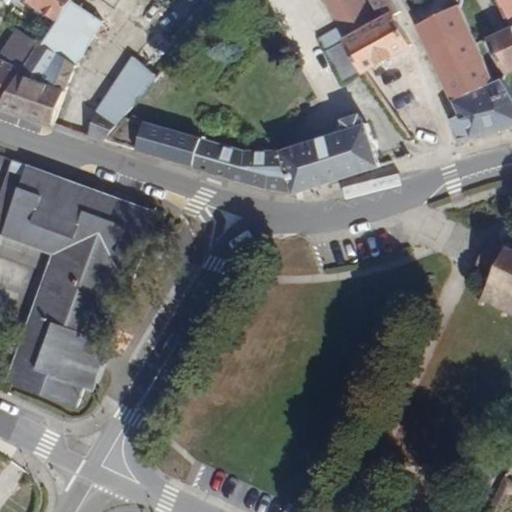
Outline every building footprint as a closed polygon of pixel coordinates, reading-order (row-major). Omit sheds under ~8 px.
[(110,7),(99,0),(70,0),(61,13),(46,36),(45,38),(27,66),(3,100),(58,118),(75,62),(110,7)] [(40,0),(61,13),(70,0),(40,0)] [(376,0),(331,0),(352,29),(377,17),(370,5),(377,1),(376,0)] [(385,0),(391,10),(395,9),(391,0),(385,0)] [(404,4),(402,0),(391,0),(395,9),(402,5),(404,4)] [(442,0),(418,13),(457,92),(499,73),(485,44),(461,0),(442,0)] [(384,14),(379,4),(377,1),(370,5),(377,17),(384,14)] [(391,10),(384,14),(377,17),(352,29),(370,64),(416,39),(402,5),(395,9),(391,10)] [(498,28),(511,53),(511,32),(507,23),(498,28)] [(45,38),(25,26),(6,55),(27,66),(45,38)] [(491,31),(509,68),(511,66),(511,53),(498,28),(491,31)] [(349,75),(370,64),(352,29),(332,39),(349,75)] [(101,101),(91,129),(108,135),(125,112),(134,100),(159,67),(133,49),(118,73),(101,101)] [(0,98),(3,100),(27,66),(6,55),(0,51),(0,98)] [(511,83),(505,70),(499,73),(457,92),(463,104),(455,108),(467,132),(494,128),(511,124),(511,83)] [(348,114),(351,124),(290,143),(291,150),(301,186),(389,161),(375,121),(367,108),(348,114)] [(153,120),(130,114),(125,112),(108,135),(138,145),(237,174),(281,186),(301,186),(291,150),(290,143),(280,145),(246,146),(218,138),(153,120)] [(14,153),(0,193),(0,229),(26,239),(55,249),(46,276),(27,331),(23,345),(11,378),(83,403),(90,383),(106,336),(117,306),(128,273),(137,276),(162,204),(151,200),(79,175),(55,167),(14,153)] [(511,239),(490,229),(473,265),(487,272),(480,288),(511,303),(511,239)] [(27,331),(0,321),(0,337),(23,345),(27,331)] [(101,387),(118,339),(106,336),(90,383),(101,387)]
